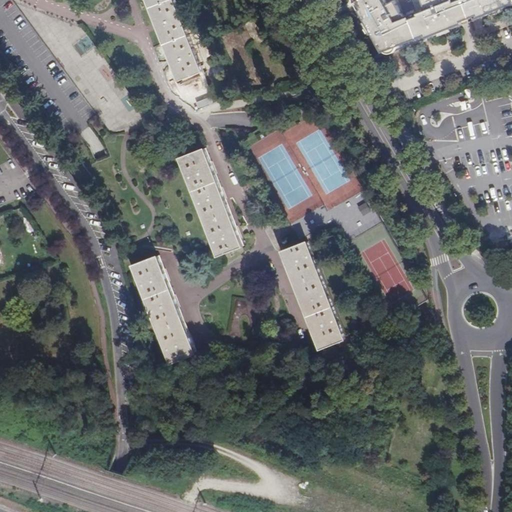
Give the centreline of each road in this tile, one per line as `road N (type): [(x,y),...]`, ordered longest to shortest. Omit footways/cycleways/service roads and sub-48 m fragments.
road 1 (residential): [(306,335),(276,258),(264,251),(207,134),(167,96),(141,37),(30,0)]
road 2 (unclassified): [(0,108),(75,206),(105,262),(123,385),(120,449),(104,511)]
road 3 (tertiary): [(295,0),(457,292)]
road 4 (tertiary): [(485,280),(456,251),(306,0)]
road 5 (secondary): [(461,330),(484,511)]
road 6 (secondary): [(490,511),(498,478),(499,331)]
